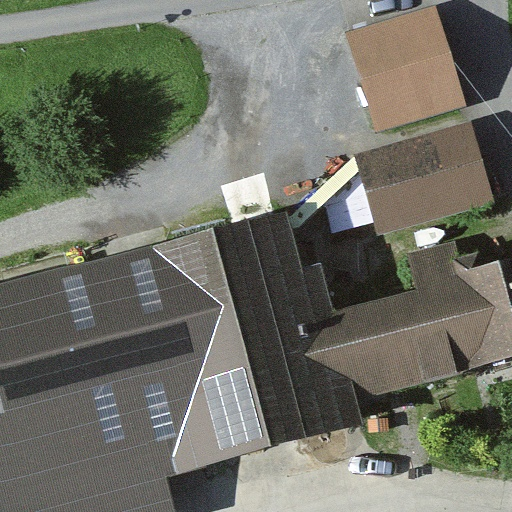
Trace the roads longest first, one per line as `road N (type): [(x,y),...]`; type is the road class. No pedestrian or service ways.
road 1 (residential): [(0,29),(197,0)]
road 2 (residential): [(469,0),(511,116)]
